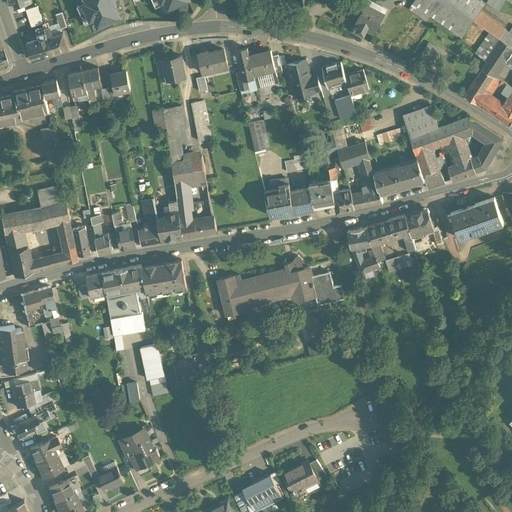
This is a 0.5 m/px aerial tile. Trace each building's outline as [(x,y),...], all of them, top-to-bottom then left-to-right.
[(80,0),(82,3),(77,5),(85,24),(90,21),(93,29),(120,17),(115,6),(116,6),(113,0),(80,0)] [(158,0),(163,12),(190,0),(189,0),(158,0)] [(380,5),(370,0),(366,0),(355,23),(373,32),(385,10),(379,7),(380,5)] [(479,0),(414,0),(412,3),(462,36),(473,20),(478,12),(484,3),(480,0),(479,0)] [(488,0),(487,3),(499,10),(504,0),(488,0)] [(43,23),(37,6),(26,10),(31,27),(43,23)] [(62,12),(56,14),(60,29),(67,27),(62,12)] [(511,34),(478,12),(473,20),(490,32),(511,46),(511,34)] [(52,35),(47,22),(43,23),(45,29),(47,36),(52,35)] [(45,29),(36,31),(39,39),(26,42),(32,59),(36,58),(37,59),(53,54),(47,36),(45,29)] [(52,35),(47,36),(53,54),(69,49),(63,31),(52,35)] [(511,46),(490,32),(476,53),(487,60),(482,67),(494,75),(504,60),(511,65),(511,46)] [(439,53),(425,46),(418,59),(424,62),(425,60),(433,64),(439,53)] [(247,48),(237,50),(242,71),(244,80),(247,79),(255,78),(254,74),(249,55),(247,48)] [(208,52),(208,51),(198,53),(203,73),(219,69),(218,66),(226,64),(227,67),(228,67),(224,49),(208,52)] [(271,50),(249,55),(254,74),(255,78),(255,81),(276,76),(276,72),(275,69),(272,56),(271,50)] [(177,57),(172,58),(172,56),(162,58),(163,60),(166,74),(166,77),(174,76),(175,78),(185,76),(180,54),(177,55),(177,57)] [(282,71),(278,55),(272,56),(275,69),(276,72),(282,71)] [(306,58),(285,64),(287,70),(288,70),(295,95),(321,89),(316,72),(310,73),(306,58)] [(163,60),(156,61),(158,75),(166,74),(163,60)] [(336,63),(326,66),(322,67),(327,87),(347,82),(345,75),(341,62),(336,63)] [(98,67),(83,70),(87,88),(94,86),(102,84),(98,67)] [(480,70),(464,95),(476,103),(483,93),(494,75),(482,67),(481,69),(480,68),(479,69),(480,70)] [(126,69),(112,72),(113,80),(116,92),(130,89),(126,69)] [(83,70),(69,74),(73,95),(79,94),(80,98),(89,96),(87,88),(83,70)] [(363,70),(345,75),(347,82),(350,95),(351,95),(350,91),(359,89),(360,93),(369,90),(363,70)] [(244,80),(242,71),(236,72),(240,90),(249,88),(247,79),(244,80)] [(205,76),(197,78),(200,91),(208,89),(205,76)] [(57,78),(42,81),(43,84),(45,97),(52,95),(60,94),(57,78)] [(113,80),(107,81),(108,87),(110,94),(116,92),(113,80)] [(43,84),(11,91),(12,95),(16,115),(48,109),(45,97),(43,84)] [(94,86),(87,88),(89,96),(90,103),(97,102),(94,86)] [(108,87),(102,88),(105,100),(111,99),(110,94),(108,87)] [(511,110),(507,107),(483,93),(476,103),(510,125),(511,120),(511,110)] [(60,94),(52,95),(54,105),(62,103),(60,94)] [(12,95),(0,97),(0,123),(17,120),(16,115),(12,95)] [(350,95),(335,100),(341,119),(356,114),(350,95)] [(211,138),(203,100),(191,103),(198,140),(211,138)] [(77,105),(70,106),(72,117),(79,115),(77,105)] [(432,105),(404,116),(415,152),(416,152),(418,159),(425,178),(428,188),(445,182),(432,146),(448,140),(462,135),(475,130),(476,133),(479,131),(480,134),(489,139),(479,158),(472,161),(475,170),(485,166),(503,137),(469,115),(440,127),(432,105)] [(369,118),(359,121),(364,136),(374,133),(369,118)] [(261,120),(248,123),(255,152),(268,149),(261,120)] [(51,126),(41,128),(47,160),(58,157),(51,126)] [(405,126),(376,134),(379,144),(408,135),(405,126)] [(462,135),(448,140),(456,162),(447,166),(452,179),(475,170),(472,161),(462,135)] [(369,157),(364,142),(338,151),(339,156),(343,166),(360,160),(366,184),(368,190),(377,188),(372,172),(368,157),(369,157)] [(202,156),(172,161),(175,177),(177,193),(184,191),(188,219),(190,219),(190,209),(192,209),(188,178),(197,176),(203,186),(208,185),(202,156)] [(303,156),(285,160),(287,170),(305,167),(303,156)] [(343,166),(339,156),(335,157),(337,166),(343,166)] [(410,162),(402,165),(401,164),(392,166),(393,167),(382,171),(381,169),(372,172),(377,188),(378,187),(379,192),(425,178),(418,159),(410,161),(410,162)] [(310,187),(290,190),(288,179),(279,181),(278,178),(269,180),(271,188),(264,189),(271,215),(315,207),(310,187)] [(331,180),(318,182),(318,181),(309,183),(310,187),(315,207),(335,203),(333,190),(331,180)] [(71,218),(67,200),(63,183),(37,190),(40,205),(1,214),(4,231),(5,231),(8,248),(14,274),(32,270),(54,264),(79,257),(70,218),(71,218)] [(377,188),(368,190),(366,184),(362,185),(363,191),(350,193),(353,207),(382,201),(379,192),(378,187),(377,188)] [(349,188),(333,190),(335,203),(337,210),(353,207),(350,193),(349,188)] [(184,191),(177,193),(178,201),(178,202),(181,220),(188,219),(184,191)] [(511,193),(502,192),(507,207),(511,206),(511,193)] [(494,197),(450,212),(458,235),(479,228),(480,230),(503,223),(494,197)] [(178,202),(169,203),(170,210),(164,211),(165,215),(158,217),(162,239),(168,238),(170,239),(176,238),(177,237),(183,236),(181,220),(178,202)] [(427,207),(405,214),(412,234),(417,233),(423,231),(423,233),(426,232),(425,230),(434,227),(427,207)] [(109,210),(92,214),(95,229),(101,228),(100,221),(103,220),(102,216),(110,214),(109,210)] [(132,226),(121,228),(123,225),(122,222),(124,221),(121,210),(113,211),(116,223),(121,247),(136,244),(132,226)] [(151,227),(139,230),(142,243),(162,239),(158,217),(157,213),(152,214),(149,215),(151,227)] [(405,214),(386,220),(391,237),(403,234),(408,249),(415,247),(412,234),(405,214)] [(188,219),(181,220),(183,236),(217,231),(214,216),(190,219),(188,219)] [(386,220),(367,226),(371,243),(357,246),(360,254),(361,254),(363,259),(375,255),(377,260),(384,257),(379,241),(391,237),(386,220)] [(91,251),(85,225),(74,227),(80,253),(91,251)] [(367,226),(347,229),(351,247),(357,246),(371,243),(367,226)] [(110,232),(96,235),(100,252),(113,249),(110,232)] [(419,235),(417,233),(412,234),(415,247),(416,249),(423,247),(419,235)] [(363,259),(361,254),(360,254),(357,246),(351,247),(361,273),(379,265),(377,260),(375,255),(363,259)] [(408,252),(396,255),(399,267),(412,263),(408,252)] [(287,268),(242,280),(242,281),(236,282),(242,305),(248,303),(248,304),(293,293),(293,292),(299,290),(301,298),(316,294),(314,285),(315,285),(314,280),(313,281),(312,275),(309,266),(300,268),(299,263),(303,259),(298,254),(294,259),(296,260),(285,263),(287,268)] [(396,255),(385,259),(389,270),(399,267),(396,255)] [(181,259),(142,266),(147,290),(159,288),(160,294),(169,293),(168,287),(177,285),(178,291),(187,290),(181,259)] [(141,264),(103,271),(103,272),(107,291),(107,292),(121,289),(140,285),(142,296),(148,295),(147,290),(142,266),(141,264)] [(314,285),(316,294),(319,303),(344,297),(341,284),(333,286),(329,271),(312,275),(313,281),(314,280),(315,285),(314,285)] [(103,272),(88,275),(89,283),(92,294),(107,291),(103,272)] [(234,274),(219,277),(228,313),(243,309),(242,305),(236,282),(234,274)] [(89,283),(79,285),(81,297),(92,294),(89,283)] [(51,285),(38,289),(42,301),(48,299),(54,297),(51,285)] [(38,289),(23,294),(24,306),(42,301),(38,289)] [(121,289),(107,292),(114,333),(146,328),(143,312),(141,312),(137,290),(122,293),(121,289)] [(54,297),(48,299),(49,303),(46,304),(50,321),(51,325),(62,323),(61,318),(58,318),(54,297)] [(50,321),(41,323),(46,339),(64,335),(62,323),(51,325),(50,321)] [(14,325),(0,326),(0,336),(1,346),(0,346),(0,355),(2,373),(14,372),(14,369),(27,367),(25,350),(27,350),(26,343),(24,344),(22,327),(14,328),(14,325)] [(158,344),(142,348),(148,379),(149,379),(153,396),(168,392),(158,344)] [(179,389),(173,360),(162,363),(168,392),(179,389)] [(208,362),(198,364),(201,381),(212,379),(208,362)] [(28,382),(16,385),(19,396),(15,397),(18,406),(34,401),(31,390),(30,390),(28,382)] [(137,383),(122,385),(125,403),(139,399),(137,383)] [(40,406),(29,411),(32,416),(30,417),(35,429),(40,427),(37,421),(44,418),(40,406)] [(30,417),(14,425),(20,437),(35,429),(30,417)] [(146,433),(140,436),(139,433),(129,438),(128,437),(127,438),(129,441),(124,444),(127,450),(128,451),(130,450),(136,462),(141,473),(151,468),(146,457),(156,453),(146,433)] [(48,439),(29,448),(36,462),(54,454),(55,453),(53,448),(60,444),(56,436),(49,440),(48,439)] [(130,450),(128,451),(127,450),(121,453),(127,466),(136,462),(130,450)] [(54,454),(36,462),(43,476),(60,468),(54,454)] [(82,457),(65,465),(68,472),(74,469),(85,464),(82,457)] [(326,475),(316,460),(309,463),(317,479),(326,475)] [(307,461),(283,473),(293,492),(317,480),(317,479),(309,463),(307,461)] [(85,464),(74,469),(77,475),(88,470),(85,464)] [(118,468),(108,473),(107,471),(98,475),(105,490),(125,481),(118,468)] [(281,482),(276,471),(270,474),(276,485),(281,482)] [(270,474),(252,483),(253,486),(244,490),(249,501),(239,506),(242,511),(249,508),(250,511),(253,511),(282,498),(276,485),(270,474)] [(74,475),(48,487),(55,502),(72,494),(75,492),(73,487),(78,484),(74,475)] [(244,490),(234,496),(239,506),(249,501),(244,490)] [(6,493),(0,495),(0,506),(10,502),(6,493)] [(98,493),(92,496),(97,507),(103,504),(98,493)] [(72,494),(55,502),(60,511),(77,511),(83,510),(79,502),(77,503),(72,494)] [(233,511),(226,498),(204,510),(204,511),(233,511)] [(28,511),(23,500),(8,507),(9,511),(28,511)]
